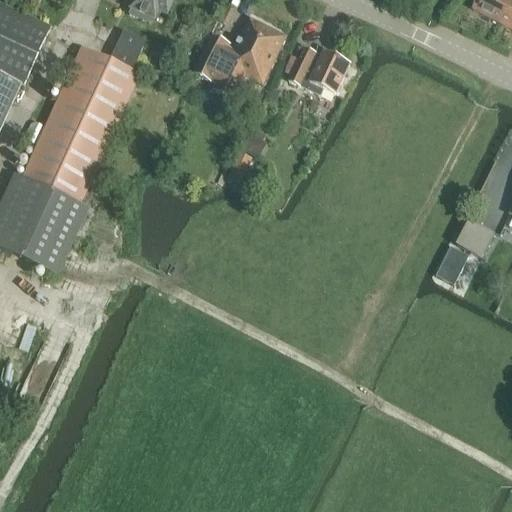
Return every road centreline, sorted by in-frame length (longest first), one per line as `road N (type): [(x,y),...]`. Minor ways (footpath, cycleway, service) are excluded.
road 1 (track): [(511,477),(127,268),(46,304),(0,283)]
road 2 (track): [(344,382),(501,77)]
road 3 (track): [(81,511),(182,297)]
road 4 (tertiary): [(511,83),(335,0)]
